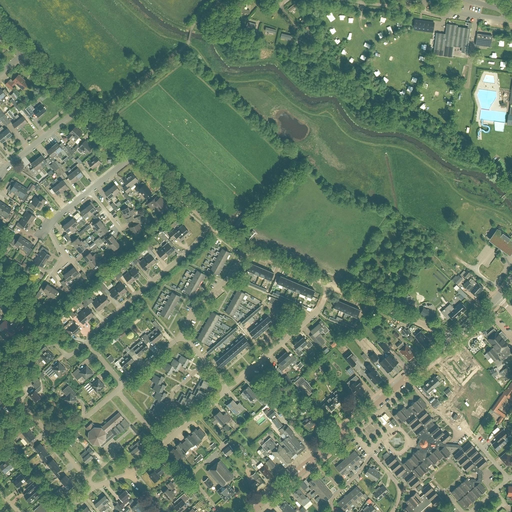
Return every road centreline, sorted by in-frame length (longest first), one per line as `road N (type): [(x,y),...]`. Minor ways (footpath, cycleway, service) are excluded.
road 1 (residential): [(122,384),(91,348),(89,334),(211,225)]
road 2 (residential): [(228,387),(318,311),(330,284)]
road 3 (secondary): [(247,511),(350,425)]
road 4 (residential): [(451,338),(330,284)]
